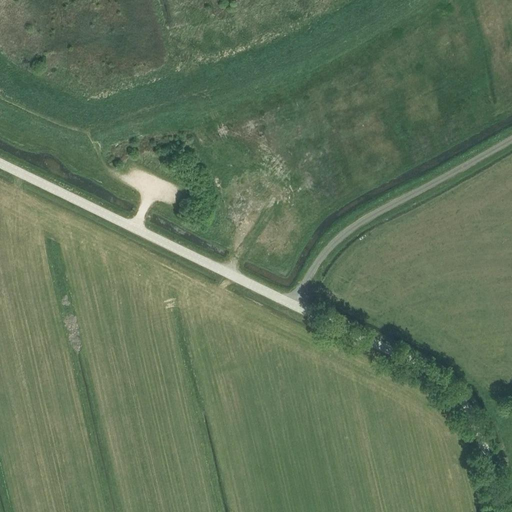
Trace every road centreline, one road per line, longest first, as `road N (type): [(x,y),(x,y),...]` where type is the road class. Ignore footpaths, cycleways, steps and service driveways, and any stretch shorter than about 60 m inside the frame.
road 1 (tertiary): [(297,305),(0,163)]
road 2 (tertiary): [(499,511),(473,418),(442,379),(297,305)]
road 3 (unclassified): [(297,305),(342,235),(511,139)]
